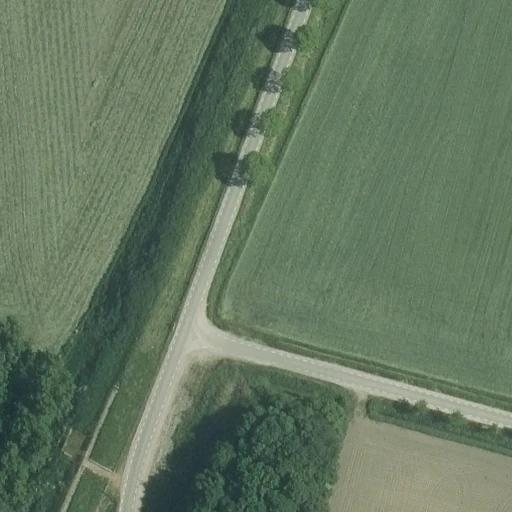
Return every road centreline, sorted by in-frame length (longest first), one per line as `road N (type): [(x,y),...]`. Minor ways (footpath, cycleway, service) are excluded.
road 1 (unclassified): [(183,334),(305,0)]
road 2 (unclassified): [(511,424),(183,334)]
road 3 (unclassified): [(183,334),(125,511)]
